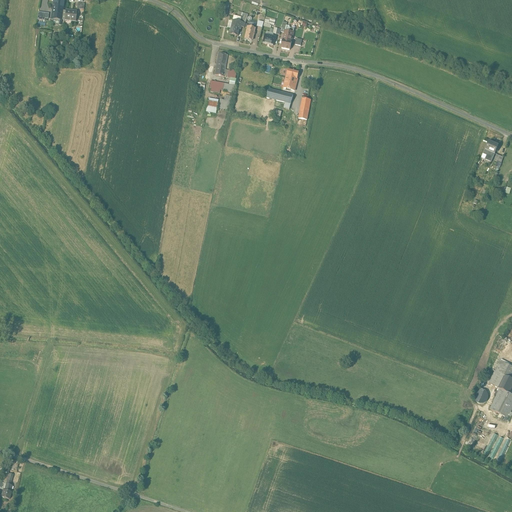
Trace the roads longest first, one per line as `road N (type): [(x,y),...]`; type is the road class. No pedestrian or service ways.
road 1 (residential): [(155,0),(210,40),(369,72),(511,135)]
road 2 (unclassified): [(0,449),(190,511)]
